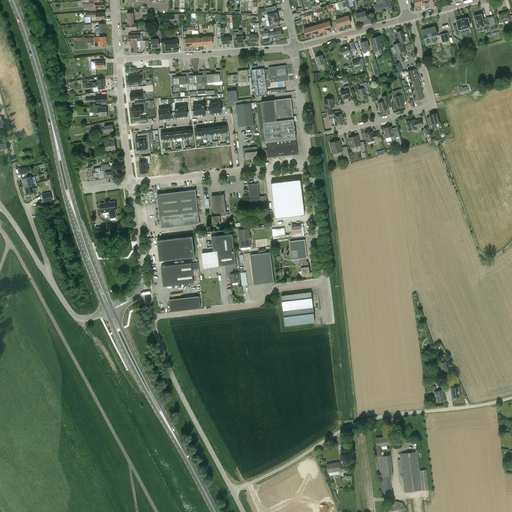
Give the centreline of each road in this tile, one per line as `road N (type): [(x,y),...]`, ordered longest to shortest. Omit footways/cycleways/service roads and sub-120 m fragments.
road 1 (secondary): [(109,309),(12,0)]
road 2 (unclassified): [(232,491),(351,424),(511,398)]
road 3 (secondary): [(215,511),(109,309)]
road 4 (unclassified): [(232,491),(177,388),(151,317)]
road 5 (unclassified): [(151,317),(256,304),(282,287),(324,282)]
road 6 (residential): [(118,60),(295,48)]
road 7 (residential): [(236,171),(229,116),(124,129)]
road 8 (residential): [(378,120),(433,105),(407,18)]
road 9 (unclassified): [(324,282),(308,162)]
